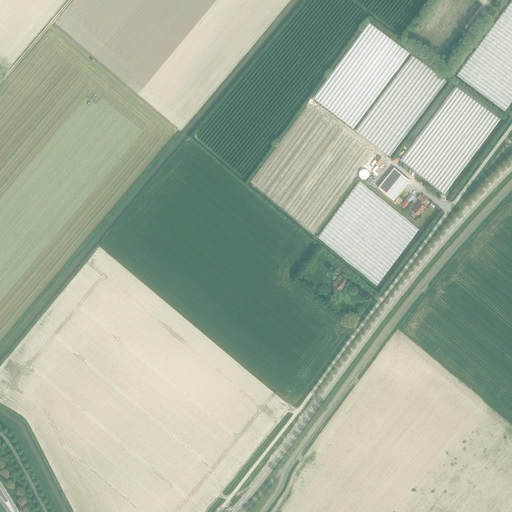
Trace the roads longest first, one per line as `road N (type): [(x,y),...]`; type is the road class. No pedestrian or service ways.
road 1 (unclassified): [(222,507),(511,125)]
road 2 (tertiary): [(232,511),(438,245),(511,166)]
road 3 (unclassified): [(262,511),(286,465),(370,352),(511,183)]
